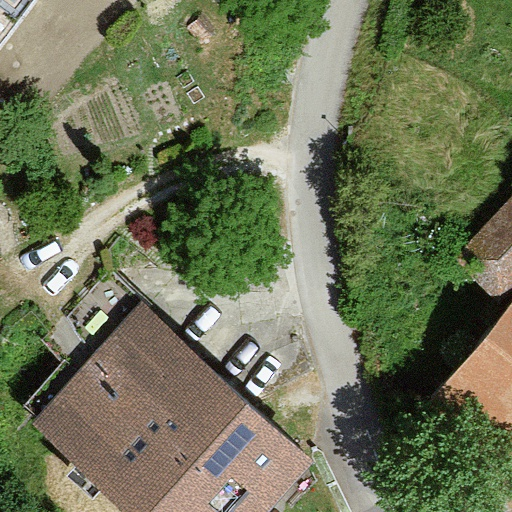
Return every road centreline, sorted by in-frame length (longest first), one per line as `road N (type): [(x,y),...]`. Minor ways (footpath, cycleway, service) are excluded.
road 1 (residential): [(353,0),(316,87),(319,283),(355,441),(396,511)]
road 2 (unknown): [(313,159),(254,166),(166,199),(106,232),(42,294)]
